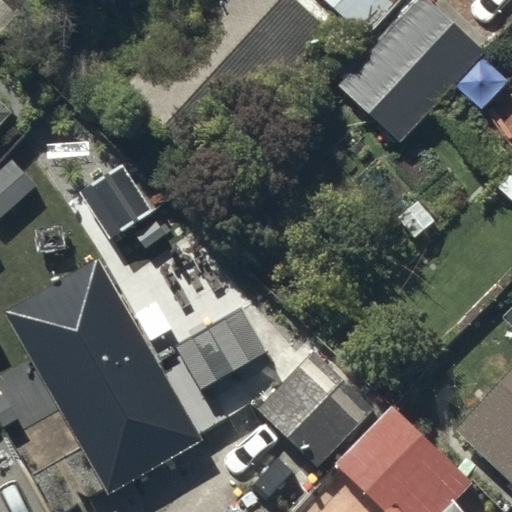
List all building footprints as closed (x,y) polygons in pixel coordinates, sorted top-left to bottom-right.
[(332,35),(296,0),(203,0),(117,89),(201,170),(332,35)] [(392,0),(325,0),(361,34),(392,0)] [(483,52),(427,0),(417,0),(339,84),(401,141),(483,52)] [(501,88),(474,64),(449,92),(476,116),(501,88)] [(0,100),(0,125),(12,112),(0,100)] [(0,217),(35,186),(11,160),(0,170),(0,217)] [(511,172),(499,187),(511,198),(511,172)] [(168,201),(151,182),(139,193),(156,212),(168,201)] [(436,222),(419,201),(399,216),(416,237),(436,222)] [(207,246),(173,205),(135,235),(168,277),(207,246)] [(205,439),(100,258),(6,312),(112,493),(205,439)] [(375,406),(317,351),(261,409),(319,464),(375,406)] [(511,370),(456,430),(511,482),(511,370)] [(438,511),(468,483),(393,409),(337,466),(382,510),(394,498),(407,511),(438,511)] [(324,475),(315,467),(298,486),(307,494),(324,475)]
